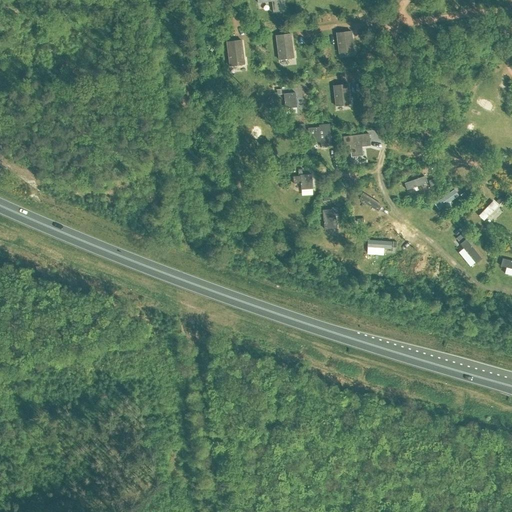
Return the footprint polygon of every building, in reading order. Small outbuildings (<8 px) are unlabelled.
[(256,0),(257,4),(271,2),(272,13),(283,12),(282,1),(289,0),(288,0),(256,0)] [(262,60),(276,58),(272,32),(257,34),(262,60)] [(350,32),(335,34),(337,54),(353,52),(350,32)] [(290,34),(274,36),(278,60),(293,58),(290,34)] [(241,40),(225,42),(228,67),(244,65),(241,40)] [(349,105),(347,85),(332,87),(334,107),(349,105)] [(499,114),(511,114),(511,91),(499,91),(499,114)] [(295,93),(283,94),(285,109),(297,108),(295,93)] [(319,125),(319,127),(308,128),(309,143),(321,142),(321,147),(331,146),(329,124),(319,125)] [(368,134),(343,137),(344,146),(349,145),(351,157),(362,155),(361,147),(370,146),(368,134)] [(312,189),(311,174),(303,175),(299,175),(301,190),(312,189)] [(336,228),(334,213),(337,213),(337,207),(330,208),(330,209),(322,210),(324,229),(336,228)] [(460,233),(454,237),(457,241),(463,237),(460,233)] [(489,256),(481,261),(485,267),(493,263),(489,256)]
